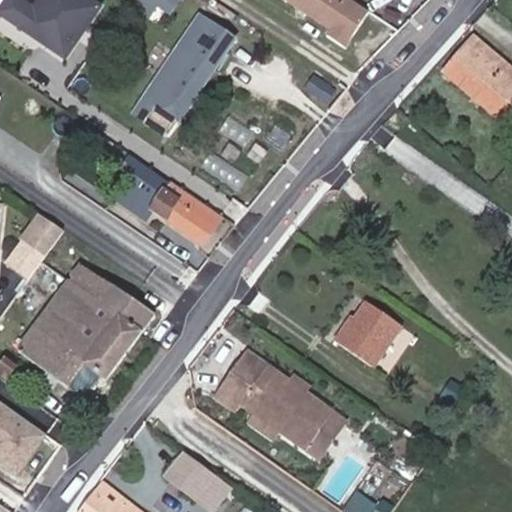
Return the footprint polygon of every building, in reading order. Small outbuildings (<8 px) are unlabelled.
[(66,60),(100,9),(86,0),(43,0),(35,12),(16,0),(10,0),(0,15),(66,60)] [(157,22),(163,14),(143,0),(137,9),(157,22)] [(142,0),(143,0),(163,14),(168,18),(178,3),(173,0),(142,0)] [(347,51),(371,15),(348,0),(288,0),(287,2),(333,32),(329,39),(347,51)] [(201,16),(135,117),(170,139),(236,39),(201,16)] [(511,72),(476,40),(444,75),(500,123),(511,109),(511,72)] [(204,248),(224,221),(142,165),(117,201),(144,221),(150,212),(204,248)] [(44,258),(63,232),(42,218),(24,243),(44,258)] [(77,268),(17,350),(82,399),(98,376),(106,382),(152,318),(77,268)] [(372,369),(400,328),(367,304),(356,321),(353,320),(337,343),(372,369)] [(0,379),(5,382),(20,364),(0,349),(0,379)] [(333,415),(306,396),(289,383),(268,369),(247,353),(213,400),(234,415),(240,407),(253,416),(280,435),(305,453),(333,415)] [(90,405),(106,382),(98,376),(82,399),(90,405)] [(289,383),(306,396),(311,388),(294,376),(289,383)] [(442,397),(450,403),(459,389),(451,383),(442,397)] [(459,389),(450,403),(459,409),(468,395),(459,389)] [(0,464),(14,475),(43,435),(0,403),(0,464)] [(347,426),(333,415),(305,453),(320,464),(347,426)] [(273,444),(280,435),(253,416),(246,424),(273,444)] [(169,445),(150,468),(196,504),(215,480),(169,445)] [(215,481),(196,505),(205,511),(215,511),(230,492),(215,481)] [(136,511),(105,488),(87,511),(136,511)]
